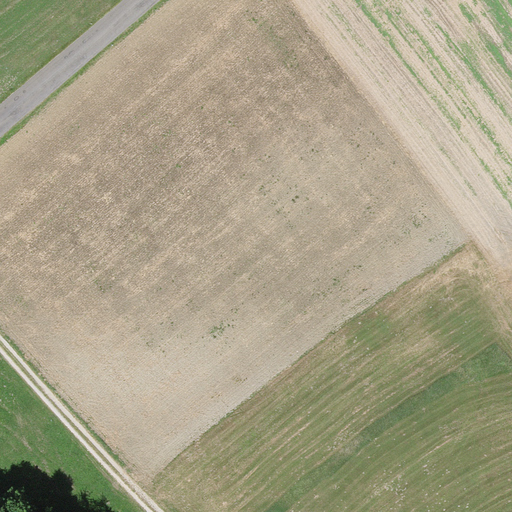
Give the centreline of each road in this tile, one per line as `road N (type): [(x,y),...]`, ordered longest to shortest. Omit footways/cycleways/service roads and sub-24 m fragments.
road 1 (track): [(153,511),(0,346)]
road 2 (tertiary): [(0,121),(140,0)]
